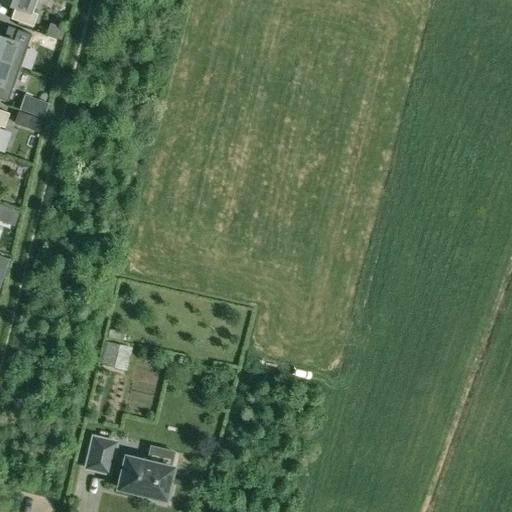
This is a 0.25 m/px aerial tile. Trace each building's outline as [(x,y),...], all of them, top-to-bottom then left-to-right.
[(0,0),(0,2),(14,7),(10,18),(32,25),(36,13),(32,11),(35,0),(0,0)] [(0,61),(13,66),(21,44),(13,41),(17,30),(7,26),(3,38),(0,36),(0,61)] [(51,37),(47,49),(58,53),(62,41),(51,37)] [(0,86),(5,89),(13,66),(0,61),(0,86)] [(0,126),(3,128),(9,113),(0,110),(0,126)] [(107,343),(102,363),(125,368),(130,348),(107,343)] [(93,437),(85,468),(109,474),(110,469),(121,472),(118,488),(135,492),(134,494),(137,494),(137,492),(145,494),(144,496),(146,497),(147,495),(151,496),(150,500),(167,504),(171,487),(167,486),(172,468),(125,457),(124,459),(113,457),(116,443),(93,437)]
